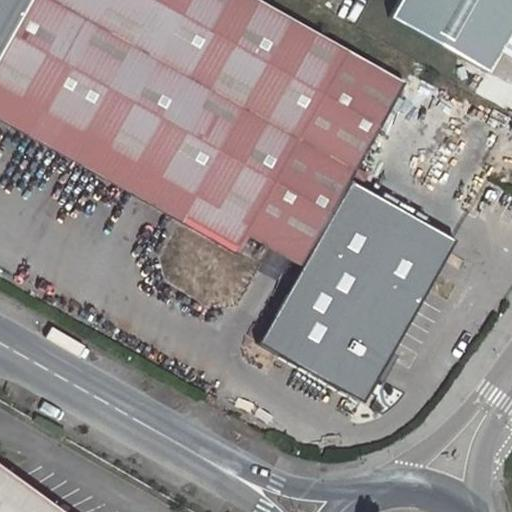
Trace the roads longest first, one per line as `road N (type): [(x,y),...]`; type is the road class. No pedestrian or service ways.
road 1 (tertiary): [(0,345),(298,511)]
road 2 (unclassified): [(511,371),(430,490)]
